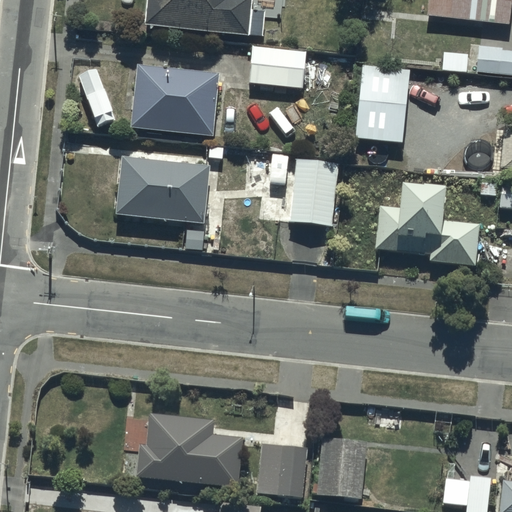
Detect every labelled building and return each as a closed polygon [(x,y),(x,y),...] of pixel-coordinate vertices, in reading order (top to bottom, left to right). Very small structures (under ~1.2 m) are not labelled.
[(147,0),(145,26),(264,36),(266,11),(252,10),(252,0),(147,0)] [(511,0),(429,0),(428,17),(511,24),(511,0)] [(308,51),(254,46),(250,85),(305,89),(308,51)] [(363,64),(357,138),(405,142),(411,68),(363,64)] [(138,66),(133,128),(215,135),(221,73),(138,66)] [(511,129),(503,129),(500,169),(511,169),(511,129)] [(242,149),(209,146),(208,159),(224,160),(222,179),(240,181),(242,149)] [(211,165),(125,157),(120,216),(206,223),(211,165)] [(339,162),(297,159),(293,223),(334,226),(339,162)] [(403,207),(379,206),(376,250),(432,254),(431,262),(478,265),(481,224),(446,221),(449,186),(405,182),(403,207)] [(511,182),(502,182),(500,208),(511,208),(511,182)] [(379,407),(378,426),(402,428),(404,409),(379,407)] [(216,420),(149,415),(147,445),(141,444),(139,480),(240,488),(244,438),(215,436),(216,420)] [(368,440),(322,437),(319,496),(364,499),(368,440)] [(309,448),(263,444),(259,493),(305,497),(309,448)] [(470,480),(446,478),(445,504),(468,505),(467,511),(490,511),(492,476),(471,475),(470,480)] [(511,511),(511,480),(504,480),(501,511),(511,511)] [(220,501),(219,511),(260,511),(261,505),(220,501)]
